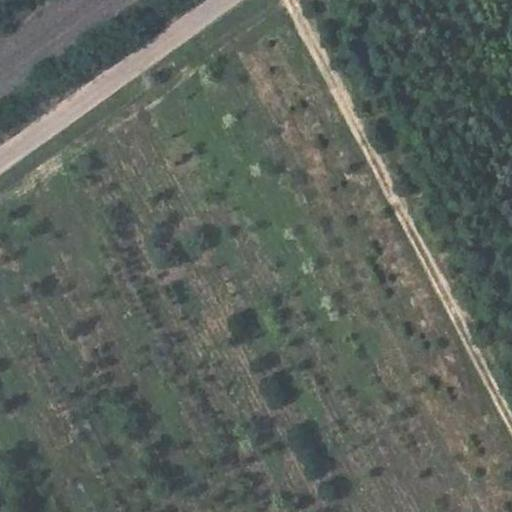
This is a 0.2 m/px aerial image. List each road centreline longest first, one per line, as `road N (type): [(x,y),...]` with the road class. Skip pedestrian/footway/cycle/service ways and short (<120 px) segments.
road 1 (track): [(511,419),(291,0)]
road 2 (unclassified): [(224,0),(0,159)]
